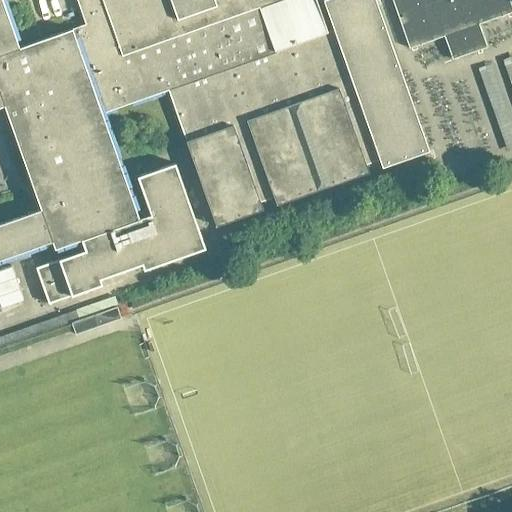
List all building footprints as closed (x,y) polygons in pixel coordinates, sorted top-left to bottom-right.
[(136,176),(150,215),(139,218),(102,113),(168,90),(216,225),(263,209),(260,201),(274,196),(276,204),(368,172),(366,164),(379,159),(382,167),(429,150),(375,0),(323,0),(333,29),(275,50),(259,6),(276,0),(76,0),(85,24),(19,47),(2,0),(0,0),(0,258),(52,241),(54,248),(80,239),(84,250),(35,267),(48,303),(102,284),(100,279),(141,264),(143,270),(205,248),(175,163),(136,176)] [(391,0),(397,13),(401,25),(409,48),(443,36),(452,58),(486,46),(478,23),(511,10),(511,9),(508,0),(391,0)] [(458,165),(470,165),(471,148),(495,149),(495,127),(487,126),(487,133),(459,133),(458,165)] [(448,186),(453,198),(476,190),(472,177),(448,186)] [(403,216),(426,207),(422,195),(398,203),(403,216)] [(0,300),(0,317),(15,315),(13,299),(0,300)] [(116,306),(71,322),(75,334),(121,317),(116,306)]
